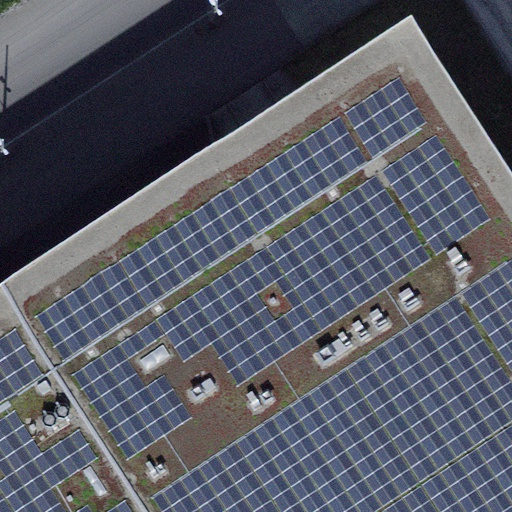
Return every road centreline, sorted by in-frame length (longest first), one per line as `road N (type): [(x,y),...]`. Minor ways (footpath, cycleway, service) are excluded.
road 1 (unclassified): [(0,193),(286,0)]
road 2 (unclassified): [(0,97),(140,0)]
